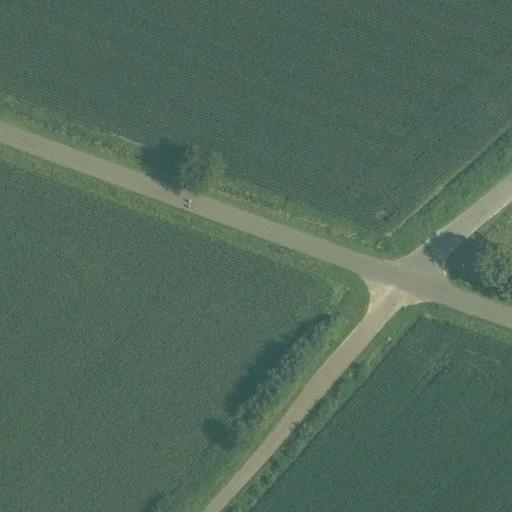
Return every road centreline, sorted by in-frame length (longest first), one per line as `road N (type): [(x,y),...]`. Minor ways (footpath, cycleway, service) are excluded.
road 1 (unclassified): [(395,278),(0,130)]
road 2 (unclassified): [(188,511),(395,278)]
road 3 (unclassified): [(511,179),(395,278)]
road 4 (unclassified): [(511,319),(395,278)]
